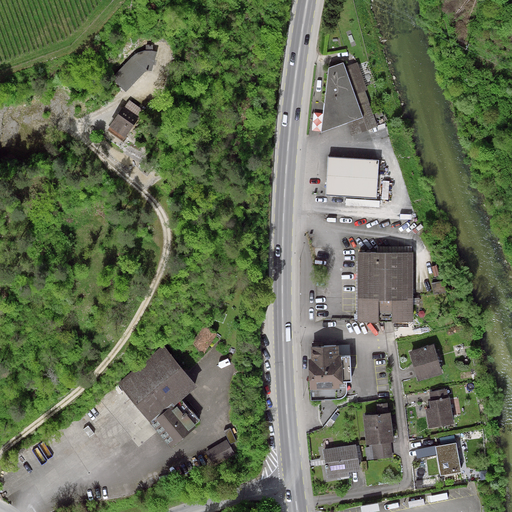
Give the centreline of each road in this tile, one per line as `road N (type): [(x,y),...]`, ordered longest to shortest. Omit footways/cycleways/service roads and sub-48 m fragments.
road 1 (primary): [(293,484),(281,265),(306,0)]
road 2 (residential): [(388,329),(408,486),(296,504)]
